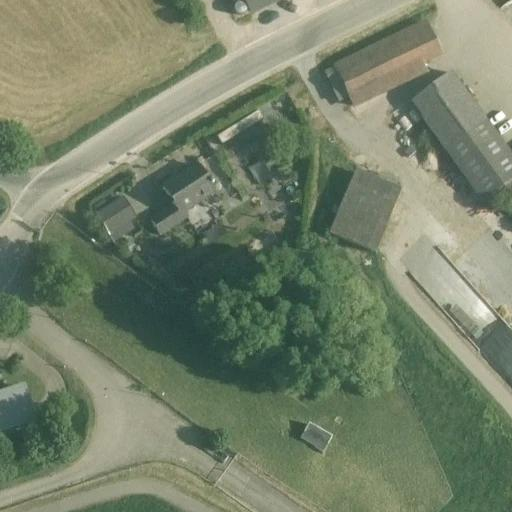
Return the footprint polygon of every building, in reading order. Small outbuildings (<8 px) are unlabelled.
[(251,0),(256,11),(278,0),(251,0)] [(424,25),(407,34),(421,64),(439,55),(424,25)] [(407,34),(334,69),(350,103),(385,86),(423,68),(421,64),(407,34)] [(486,123),(450,74),(411,103),(447,152),(486,123)] [(385,86),(350,103),(356,117),(392,101),(385,86)] [(511,159),(486,123),(447,152),(484,202),(504,187),(511,196),(511,195),(511,159)] [(173,207),(151,222),(159,236),(187,218),(183,213),(214,193),(210,187),(212,186),(210,183),(209,184),(197,167),(162,190),(173,207)] [(400,191),(355,173),(329,233),(376,253),(400,191)] [(120,200),(95,215),(103,227),(112,222),(127,212),(120,200)] [(112,222),(103,227),(111,240),(120,235),(112,222)] [(511,331),(436,247),(407,273),(511,390),(511,331)] [(23,388),(0,395),(0,436),(35,425),(23,388)] [(310,423),(302,440),(326,453),(335,435),(310,423)]
